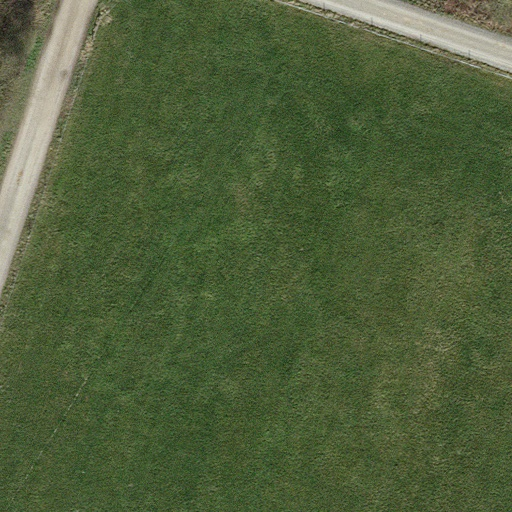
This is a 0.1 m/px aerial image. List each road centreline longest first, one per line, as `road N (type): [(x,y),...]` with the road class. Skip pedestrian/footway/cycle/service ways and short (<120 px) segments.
road 1 (track): [(82,0),(0,254)]
road 2 (track): [(330,0),(511,61)]
